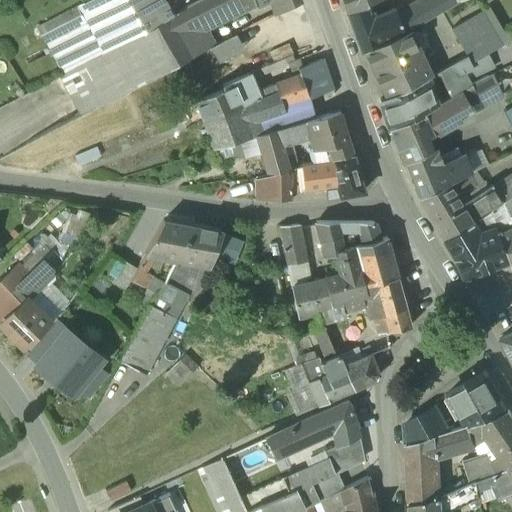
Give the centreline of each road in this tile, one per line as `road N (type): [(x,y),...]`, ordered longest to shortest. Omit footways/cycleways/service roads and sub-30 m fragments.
road 1 (residential): [(399,202),(345,212),(217,211),(0,182)]
road 2 (residential): [(461,299),(413,344),(384,387),(388,511)]
road 3 (residential): [(399,202),(326,0)]
road 4 (residential): [(71,511),(44,446),(0,379)]
